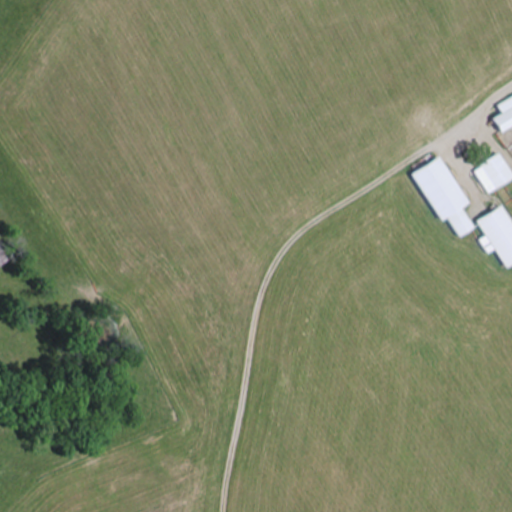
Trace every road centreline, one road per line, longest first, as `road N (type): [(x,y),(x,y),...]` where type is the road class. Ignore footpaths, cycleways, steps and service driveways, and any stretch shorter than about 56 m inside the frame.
road 1 (residential): [(285,511),(463,307),(503,208),(511,155)]
road 2 (residential): [(511,77),(442,108),(328,178),(225,170),(124,122)]
